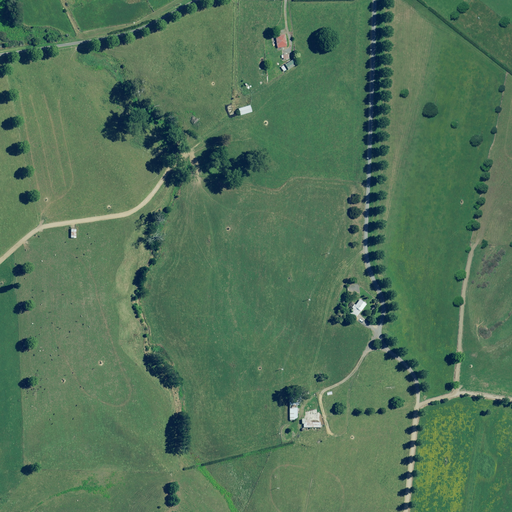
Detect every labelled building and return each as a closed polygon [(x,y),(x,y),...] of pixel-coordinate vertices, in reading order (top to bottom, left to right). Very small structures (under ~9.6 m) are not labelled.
[(286,47),(284,35),(276,36),(278,48),(286,47)] [(296,65),(293,59),(285,64),(288,70),(296,65)] [(251,112),(249,106),(238,109),(240,116),(251,112)] [(355,305),(354,305),(352,308),(351,307),(349,309),(351,311),(349,313),(352,316),(351,317),(354,319),(366,305),(359,300),(355,305)] [(289,420),(294,420),(297,418),(297,406),(300,406),(300,401),(289,401),(289,420)] [(308,428),(320,428),(320,423),(304,423),(304,419),(301,419),(301,424),(303,424),(303,428),(308,428)]
